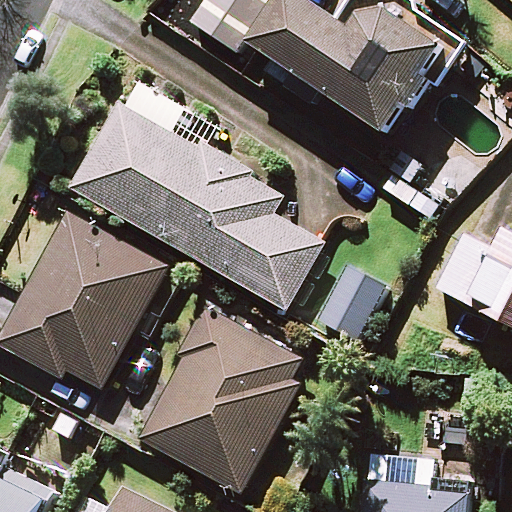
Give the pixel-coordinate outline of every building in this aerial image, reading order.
[(253,42),(280,0),(211,0),(196,23),(242,53),(251,40),(253,42)] [(310,0),(280,0),(253,42),(394,133),(411,107),(424,115),(469,47),(397,0),(387,0),(366,3),(350,26),(310,0)] [(218,126),(141,82),(80,189),(292,310),(329,244),(276,214),(288,193),(206,147),(218,126)] [(172,268),(72,215),(4,344),(65,376),(69,368),(108,389),(172,268)] [(511,228),(510,227),(496,254),(469,241),(445,289),(511,322),(511,228)] [(315,364),(213,311),(146,439),(248,493),(315,364)] [(471,511),(473,490),(434,487),(436,460),(378,456),(371,456),(367,511),(471,511)] [(49,511),(61,488),(0,458),(0,511),(49,511)] [(175,511),(129,490),(118,511),(175,511)]
